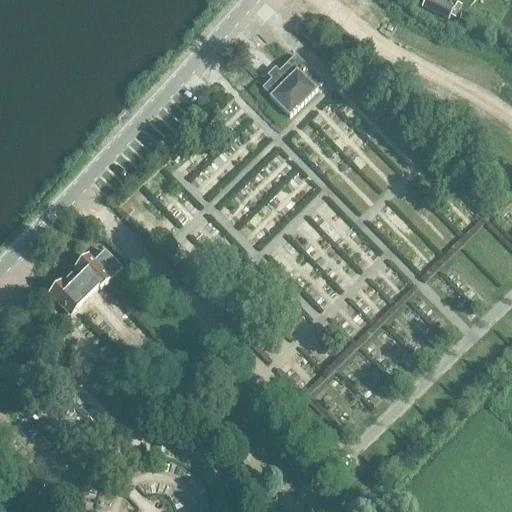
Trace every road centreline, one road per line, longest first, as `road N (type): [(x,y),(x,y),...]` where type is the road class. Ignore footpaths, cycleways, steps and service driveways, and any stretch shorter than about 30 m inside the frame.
road 1 (unclassified): [(0,270),(251,0)]
road 2 (unclassified): [(511,122),(389,54),(319,0)]
